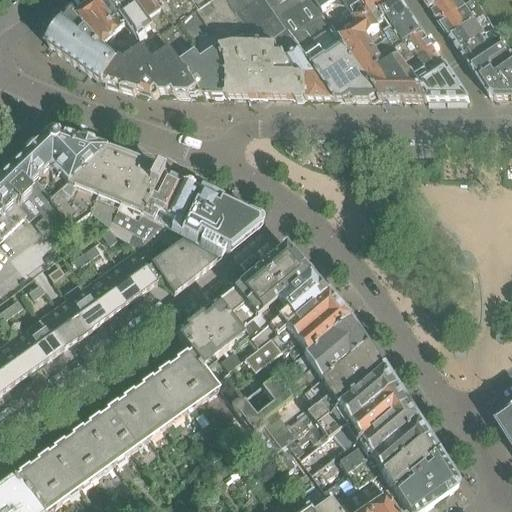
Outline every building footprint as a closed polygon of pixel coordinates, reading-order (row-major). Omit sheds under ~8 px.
[(141,10),(134,0),(104,0),(101,3),(118,25),(141,10)] [(177,35),(156,5),(159,2),(157,0),(134,0),(141,10),(158,34),(165,44),(177,35)] [(199,20),(186,0),(157,0),(159,2),(156,5),(177,35),(199,20)] [(279,23),(263,0),(186,0),(199,20),(218,49),(231,78),(230,104),(308,106),(307,84),(301,83),(280,53),(288,36),(279,23)] [(263,0),(279,23),(302,7),(296,0),(263,0)] [(392,53),(383,40),(372,23),(364,11),(356,0),(296,0),(302,7),(279,23),(288,36),(336,106),(415,106),(383,59),(392,53)] [(379,0),(356,0),(364,11),(379,0)] [(372,23),(400,3),(397,0),(379,0),(364,11),(372,23)] [(431,13),(451,0),(430,0),(424,4),(431,13)] [(441,29),(477,6),(473,0),(451,0),(431,13),(441,29)] [(158,34),(141,10),(118,25),(101,3),(76,21),(118,61),(143,43),(158,34)] [(383,40),(412,21),(400,3),(372,23),(383,40)] [(452,44),(487,21),(477,6),(441,29),(452,44)] [(231,78),(218,49),(199,20),(177,35),(165,44),(206,103),(230,104),(231,78)] [(123,66),(118,61),(76,21),(68,29),(66,27),(64,30),(66,31),(52,50),(51,49),(49,51),(51,53),(53,51),(66,60),(65,62),(67,64),(68,62),(71,64),(76,68),(89,77),(87,78),(90,80),(91,78),(104,88),(103,89),(106,91),(123,66)] [(395,58),(424,38),(412,21),(383,40),(392,53),(395,58)] [(461,58),(497,35),(487,21),(452,44),(461,58)] [(206,103),(165,44),(158,34),(143,43),(118,61),(123,66),(143,83),(167,102),(206,103)] [(469,71),(505,47),(504,46),(497,35),(461,58),(469,71)] [(336,106),(288,36),(280,53),(301,83),(307,84),(308,106),(336,106)] [(406,73),(435,55),(424,38),(395,58),(406,73)] [(511,105),(511,57),(505,47),(469,71),(490,102),(497,106),(511,105)] [(428,106),(418,92),(406,73),(395,58),(392,53),(383,59),(415,106),(428,106)] [(449,75),(435,55),(406,73),(418,92),(449,75)] [(167,102),(143,83),(123,66),(106,91),(147,103),(163,102),(167,102)] [(470,106),(449,75),(418,92),(428,106),(470,106)] [(73,185),(105,155),(55,139),(54,139),(50,139),(47,140),(44,142),(44,141),(43,141),(11,173),(27,193),(33,188),(42,197),(31,207),(36,215),(59,198),(73,185)] [(141,222),(161,185),(164,179),(163,178),(133,165),(116,159),(105,155),(73,185),(59,198),(36,215),(52,235),(58,242),(59,241),(89,219),(127,248),(141,259),(142,259),(143,260),(147,255),(159,232),(141,222)] [(36,215),(31,207),(27,201),(30,198),(30,197),(28,195),(29,194),(27,193),(11,173),(0,183),(0,245),(24,222),(25,224),(36,215)] [(159,232),(160,229),(183,187),(164,179),(161,185),(141,222),(159,232)] [(178,239),(202,196),(201,195),(200,196),(195,193),(183,187),(160,229),(178,239)] [(219,204),(202,196),(178,239),(221,262),(226,254),(229,256),(259,231),(258,223),(219,205),(219,204)] [(116,246),(109,235),(101,240),(109,251),(116,246)] [(180,245),(169,239),(162,235),(156,245),(170,252),(180,245)] [(173,301),(215,267),(180,249),(153,269),(147,260),(139,265),(145,274),(155,288),(161,284),(173,301)] [(287,296),(309,277),(308,276),(307,276),(306,276),(285,252),(285,251),(284,250),(282,251),(264,267),(272,278),(279,286),(287,296)] [(88,266),(99,258),(94,251),(83,259),(88,266)] [(155,288),(145,274),(139,265),(134,258),(116,270),(139,301),(140,300),(140,299),(152,290),(153,291),(156,289),(155,288)] [(77,274),(88,266),(83,259),(72,267),(77,274)] [(262,293),(258,289),(272,278),(264,267),(232,294),(244,308),(262,293)] [(139,301),(116,270),(100,282),(122,313),(124,312),(123,311),(136,302),(136,303),(139,301)] [(53,287),(64,279),(59,272),(47,280),(53,287)] [(255,355),(326,297),(309,277),(287,296),(276,305),(287,318),(283,321),(281,319),(268,330),(248,346),(255,355)] [(287,296),(279,286),(272,278),(258,289),(262,293),(244,308),(255,322),(276,305),(287,296)] [(122,313),(100,282),(83,293),(105,325),(107,323),(119,314),(120,315),(122,313)] [(105,325),(83,293),(83,294),(80,289),(63,301),(66,306),(87,335),(88,337),(91,335),(90,335),(103,326),(105,325)] [(34,305),(44,297),(39,290),(28,298),(34,305)] [(255,322),(244,308),(232,294),(216,307),(238,336),(239,335),(255,322)] [(281,357),(337,309),(326,297),(255,355),(243,365),(254,379),(281,357)] [(11,321),(22,313),(17,306),(6,314),(11,321)] [(87,335),(66,306),(39,325),(61,356),(63,355),(63,354),(75,345),(76,346),(78,344),(77,342),(87,335)] [(242,341),(238,336),(216,307),(175,339),(189,357),(188,357),(189,358),(201,373),(242,341)] [(294,366),(295,366),(347,322),(337,309),(281,357),(284,361),(287,358),(294,366)] [(0,329),(11,321),(6,314),(0,318),(0,329)] [(305,402),(366,351),(347,322),(295,366),(304,380),(298,384),(284,395),(290,403),(300,396),(305,402)] [(61,356),(39,325),(23,337),(45,368),(47,367),(46,366),(59,357),(59,358),(61,356)] [(45,368),(23,337),(6,348),(28,380),(30,378),(42,369),(42,370),(45,368)] [(28,380),(6,348),(0,352),(0,375),(12,392),(13,390),(25,381),(26,381),(28,380)] [(315,429),(380,373),(366,351),(305,402),(309,407),(306,417),(315,429)] [(218,396),(201,373),(189,358),(186,360),(185,358),(175,365),(176,367),(168,373),(166,371),(156,379),(157,381),(154,383),(182,421),(218,396)] [(227,377),(239,367),(232,358),(220,367),(227,377)] [(326,445),(391,390),(380,373),(315,429),(326,445)] [(12,392),(0,375),(0,398),(9,393),(12,392)] [(279,451),(262,431),(259,428),(290,403),(284,395),(274,382),(245,404),(232,414),(252,439),(264,455),(283,480),(285,478),(292,471),(279,451)] [(182,421),(154,383),(151,385),(150,383),(140,390),(141,392),(133,398),(132,396),(121,404),(123,405),(119,408),(147,447),(182,421)] [(310,482),(403,407),(391,390),(326,445),(320,451),(319,450),(298,466),(310,482)] [(232,414),(245,404),(239,395),(235,398),(234,397),(231,400),(232,401),(226,405),(232,414)] [(346,480),(413,424),(403,407),(310,482),(323,497),(346,480)] [(147,447),(119,408),(117,410),(115,408),(105,415),(106,417),(98,423),(97,421),(87,429),(88,430),(85,433),(113,471),(147,447)] [(511,418),(499,428),(511,448),(511,418)] [(357,494),(425,441),(413,424),(346,480),(357,494)] [(113,471),(85,433),(82,435),(80,433),(70,440),(72,442),(63,448),(62,446),(52,454),(53,455),(50,458),(79,496),(113,471)] [(298,451),(313,440),(308,433),(286,450),(295,463),(303,457),(298,451)] [(367,511),(383,500),(435,457),(425,441),(357,494),(354,496),(365,511),(367,511)] [(257,447),(241,458),(246,465),(261,453),(257,447)] [(453,496),(455,487),(435,457),(383,500),(390,511),(429,511),(451,497),(453,496)] [(56,511),(79,496),(50,458),(47,460),(46,458),(35,465),(37,467),(15,483),(36,511),(56,511)] [(228,463),(221,468),(228,478),(235,473),(228,463)] [(333,511),(334,511),(329,506),(327,507),(324,503),(322,504),(309,486),(295,468),(292,471),(285,478),(293,489),(300,484),(305,490),(296,498),(306,511),(333,511)] [(0,511),(36,511),(15,483),(0,493),(0,511)] [(365,511),(354,496),(334,511),(333,511),(365,511)] [(390,511),(383,500),(367,511),(390,511)]
